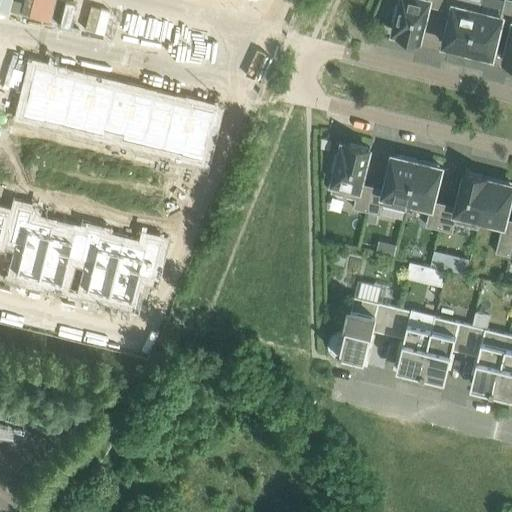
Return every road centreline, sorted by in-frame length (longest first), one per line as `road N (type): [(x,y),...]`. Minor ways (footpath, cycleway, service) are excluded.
road 1 (residential): [(0,303),(336,383)]
road 2 (residential): [(0,23),(298,97)]
road 3 (residential): [(298,97),(511,148)]
road 4 (residential): [(511,94),(313,45)]
road 5 (residential): [(126,0),(313,45)]
road 6 (residential): [(511,426),(336,383)]
